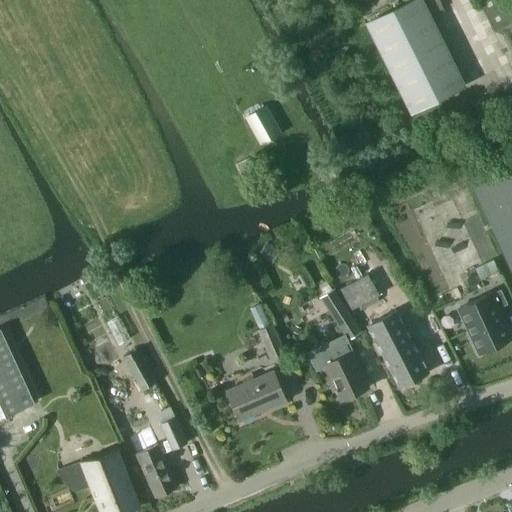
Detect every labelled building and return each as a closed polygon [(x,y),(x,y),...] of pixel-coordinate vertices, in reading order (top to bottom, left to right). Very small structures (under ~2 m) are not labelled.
[(422,0),(410,0),(366,22),(411,112),(465,85),(422,0)] [(511,0),(478,0),(495,30),(511,20),(511,0)] [(281,132),(265,105),(244,117),(259,143),(281,132)] [(247,160),(235,166),(239,173),(251,168),(247,160)] [(511,160),(470,180),(511,272),(511,160)] [(267,242),(259,255),(272,264),(281,250),(267,242)] [(380,294),(368,273),(341,288),(351,309),(380,294)] [(335,289),(320,298),(332,318),(347,309),(335,289)] [(490,293),(458,307),(479,353),(511,338),(497,307),(506,303),(500,290),(491,294),(490,293)] [(260,303),(250,308),(259,327),(269,323),(260,303)] [(397,310),(368,325),(400,386),(429,371),(397,310)] [(271,324),(259,329),(271,358),(283,353),(271,324)] [(0,328),(0,415),(33,401),(0,328)] [(327,341),(306,351),(315,370),(325,365),(341,398),(367,385),(352,353),(336,360),(327,341)] [(137,349),(123,357),(141,389),(155,381),(137,349)] [(272,370),(227,390),(240,419),(285,400),(272,370)] [(186,442),(175,416),(160,423),(172,448),(186,442)] [(157,443),(136,451),(156,496),(176,487),(157,443)] [(123,511),(139,506),(116,447),(81,461),(100,511),(123,511)]
